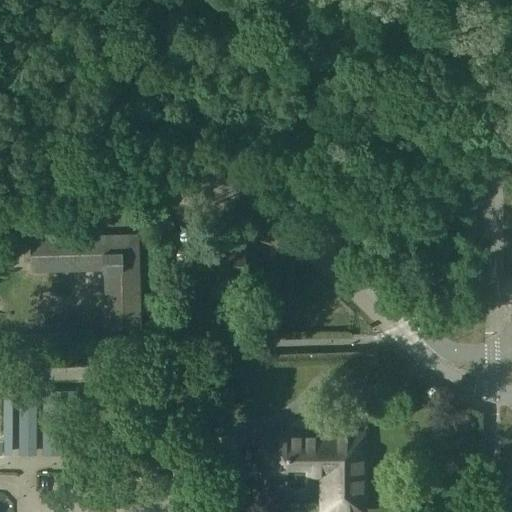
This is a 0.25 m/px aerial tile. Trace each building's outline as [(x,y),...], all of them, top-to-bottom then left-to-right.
[(138,233),(30,236),(31,264),(103,262),(103,270),(111,270),(113,327),(141,326),(138,233)] [(244,250),(197,251),(198,274),(244,273),(244,250)] [(186,330),(232,328),(231,302),(204,303),(204,284),(184,285),(185,299),(176,299),(177,321),(186,320),(186,330)] [(68,332),(19,333),(19,340),(68,339),(68,332)] [(286,473),(286,477),(286,479),(286,481),(287,483),(288,484),(289,485),(291,486),(292,487),(294,488),(296,488),(297,488),(299,488),(301,487),(302,486),(304,485),(305,484),(306,483),(307,481),(307,479),(307,477),(307,472),(322,472),(322,476),(322,477),(322,479),(323,480),(324,481),(325,481),(326,482),(328,482),(334,482),(334,494),(324,494),(324,510),(362,509),(361,435),(265,436),(265,473),(286,473)] [(235,485),(235,453),(214,453),(214,485),(235,485)]
